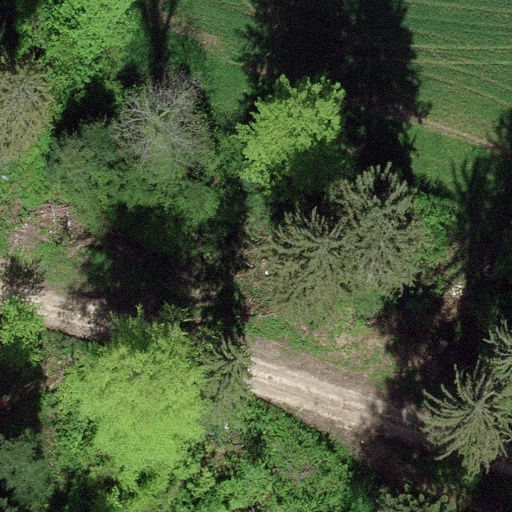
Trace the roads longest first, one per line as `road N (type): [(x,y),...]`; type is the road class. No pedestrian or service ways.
road 1 (track): [(511,446),(0,306)]
road 2 (track): [(316,393),(443,511)]
